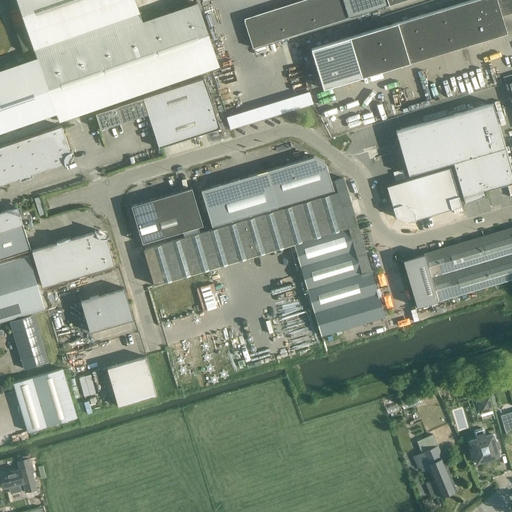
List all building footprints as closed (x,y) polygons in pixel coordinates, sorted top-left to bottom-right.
[(16,0),(36,57),(0,69),(0,129),(55,111),(58,120),(219,65),(197,2),(141,21),(133,0),(16,0)] [(343,0),(306,0),(244,20),(253,48),(348,17),(343,0)] [(511,0),(471,0),(311,48),(323,88),(362,77),(507,33),(502,16),(511,12),(511,0)] [(143,97),(95,113),(101,129),(148,113),(159,147),(220,128),(204,78),(143,97)] [(309,92),(226,117),(230,128),(312,103),(309,92)] [(511,171),(492,103),(396,131),(408,175),(453,162),(465,203),(486,194),(485,190),(511,182),(511,171)] [(70,151),(61,125),(0,145),(0,184),(19,178),(19,180),(32,175),(32,173),(64,163),(65,165),(65,164),(65,162),(68,161),(71,155),(69,152),(72,151),(72,150),(70,151)] [(331,181),(325,162),(313,156),(266,170),(264,169),(262,168),(260,169),(258,171),(258,172),(201,190),(212,228),(338,191),(335,180),(331,181)] [(416,177),(427,215),(461,205),(450,167),(416,177)] [(212,228),(144,248),(143,248),(154,284),(154,285),(293,243),(357,225),(350,203),(351,203),(343,177),(335,180),(338,191),(278,209),(212,228)] [(407,221),(427,215),(416,177),(386,186),(394,213),(407,221)] [(171,193),(182,230),(202,224),(191,187),(171,193)] [(151,199),(162,236),(182,230),(171,193),(151,199)] [(162,236),(151,199),(131,205),(142,242),(162,236)] [(0,229),(22,223),(17,207),(0,212),(0,229)] [(22,223),(0,229),(0,258),(31,248),(22,223)] [(357,225),(293,243),(320,335),(384,316),(357,225)] [(511,228),(424,254),(438,300),(511,278),(511,228)] [(56,242),(31,250),(42,286),(114,265),(105,233),(98,230),(95,231),(70,238),(69,237),(56,241),(56,242)] [(438,300),(424,254),(424,253),(402,260),(416,306),(438,300)] [(0,263),(0,322),(44,309),(28,255),(0,263)] [(124,288),(81,301),(90,331),(133,319),(124,288)] [(9,321),(24,369),(48,361),(34,314),(9,321)] [(145,356),(107,368),(118,406),(156,395),(145,356)] [(62,368),(32,377),(13,383),(28,431),(77,416),(62,368)] [(76,376),(70,377),(74,396),(81,394),(76,376)] [(489,396),(475,400),(479,414),(493,410),(489,396)] [(511,411),(500,415),(505,432),(511,429),(511,411)] [(492,434),(486,435),(484,429),(482,428),(475,430),(474,432),(476,438),(470,440),(472,448),(470,448),(472,455),(474,455),(477,462),(498,456),(496,448),(499,447),(497,440),(494,441),(492,434)] [(417,441),(426,464),(441,497),(457,490),(433,434),(417,441)] [(0,475),(3,487),(18,484),(22,482),(25,493),(37,489),(35,480),(37,480),(35,472),(34,472),(31,457),(17,461),(20,476),(16,477),(14,470),(0,473),(0,475)]
